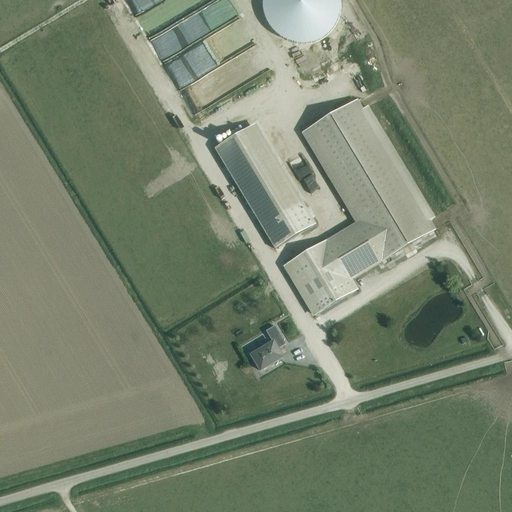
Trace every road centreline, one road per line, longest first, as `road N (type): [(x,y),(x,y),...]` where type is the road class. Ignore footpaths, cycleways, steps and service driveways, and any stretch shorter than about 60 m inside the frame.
road 1 (unclassified): [(0,501),(511,354)]
road 2 (track): [(368,100),(461,258)]
road 3 (track): [(511,109),(446,0)]
